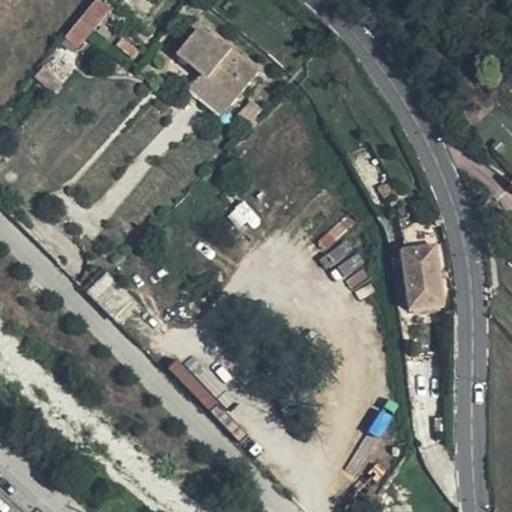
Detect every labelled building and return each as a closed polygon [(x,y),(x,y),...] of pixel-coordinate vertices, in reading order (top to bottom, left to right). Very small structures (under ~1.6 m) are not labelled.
[(97,1),(80,22),(92,32),(110,10),(97,1)] [(92,32),(80,22),(65,40),(78,49),(92,32)] [(199,30),(178,55),(201,75),(197,80),(230,108),(260,73),(226,44),(222,49),(199,30)] [(147,66),(140,72),(145,78),(152,72),(147,66)] [(230,108),(197,80),(190,89),(224,116),(230,108)] [(444,307),(435,248),(401,253),(410,311),(444,307)] [(119,322),(136,306),(107,278),(91,294),(119,322)] [(193,354),(183,363),(218,399),(228,390),(193,354)] [(383,438),(391,414),(376,410),(369,434),(383,438)]
